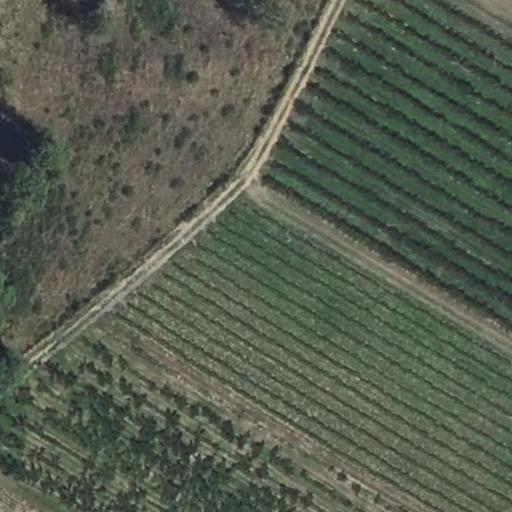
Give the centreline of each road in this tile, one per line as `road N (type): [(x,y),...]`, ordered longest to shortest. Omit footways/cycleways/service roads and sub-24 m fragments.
road 1 (track): [(339,0),(245,178),(0,392)]
road 2 (track): [(511,346),(265,202),(245,178)]
